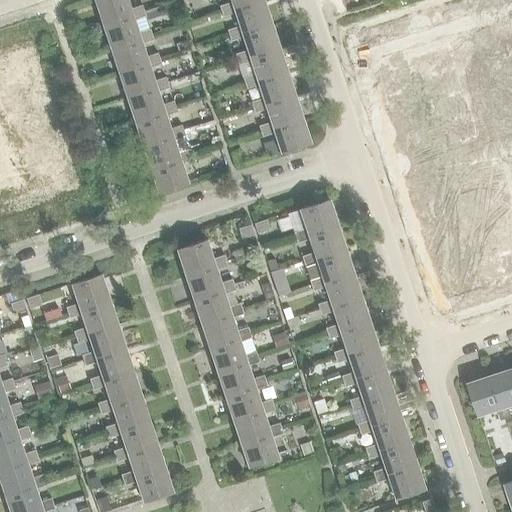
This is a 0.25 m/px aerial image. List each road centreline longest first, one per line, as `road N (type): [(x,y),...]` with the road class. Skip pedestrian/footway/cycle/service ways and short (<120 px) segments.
road 1 (residential): [(0,263),(351,155)]
road 2 (residential): [(422,354),(351,155)]
road 3 (residential): [(470,511),(422,354)]
road 4 (residential): [(351,155),(297,0)]
